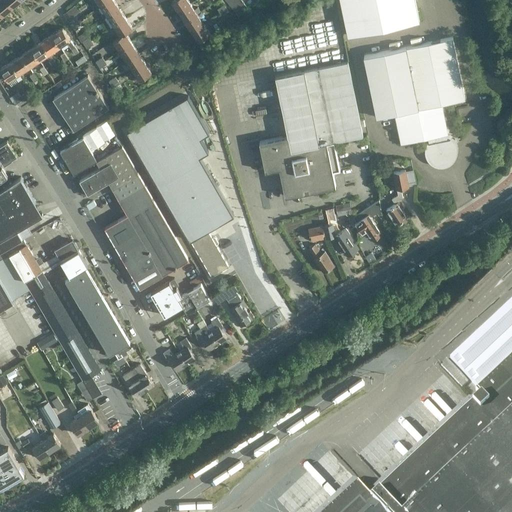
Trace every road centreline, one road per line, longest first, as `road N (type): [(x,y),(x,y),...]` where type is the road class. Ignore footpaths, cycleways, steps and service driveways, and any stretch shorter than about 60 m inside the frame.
road 1 (tertiary): [(185,406),(511,198)]
road 2 (unclassified): [(185,406),(0,95)]
road 3 (tertiary): [(19,511),(185,406)]
